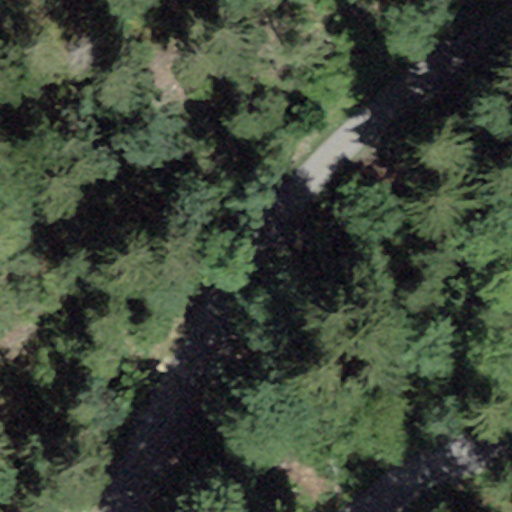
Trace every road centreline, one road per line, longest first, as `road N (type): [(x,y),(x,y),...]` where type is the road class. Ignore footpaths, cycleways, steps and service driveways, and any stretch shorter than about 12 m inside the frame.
road 1 (residential): [(511,18),(381,106),(298,188),(149,435),(118,511)]
road 2 (residential): [(368,511),(435,461),(511,444)]
